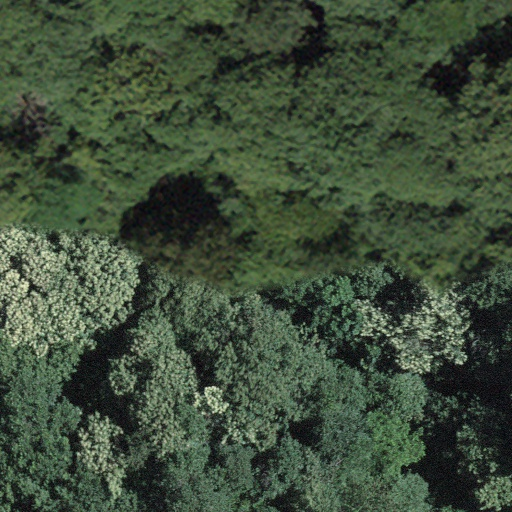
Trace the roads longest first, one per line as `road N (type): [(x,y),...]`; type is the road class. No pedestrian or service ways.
road 1 (track): [(511,510),(407,378),(170,259),(0,103)]
road 2 (track): [(154,244),(84,279),(0,287)]
